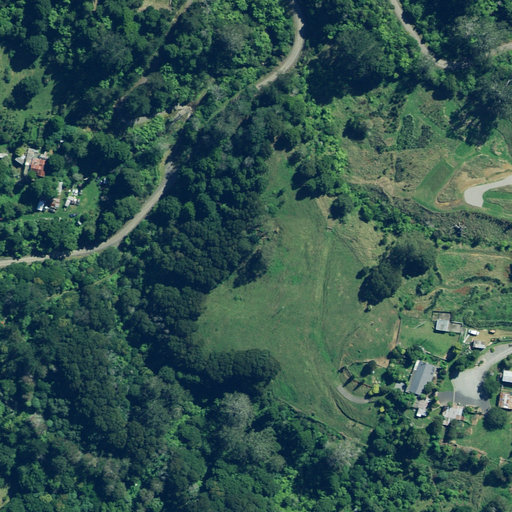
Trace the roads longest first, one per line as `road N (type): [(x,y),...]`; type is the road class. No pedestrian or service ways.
road 1 (unclassified): [(292,0),(297,33),(286,50),(214,105),(123,227),(0,256)]
road 2 (unclassified): [(511,32),(477,54),(448,56),(421,41),(396,0)]
